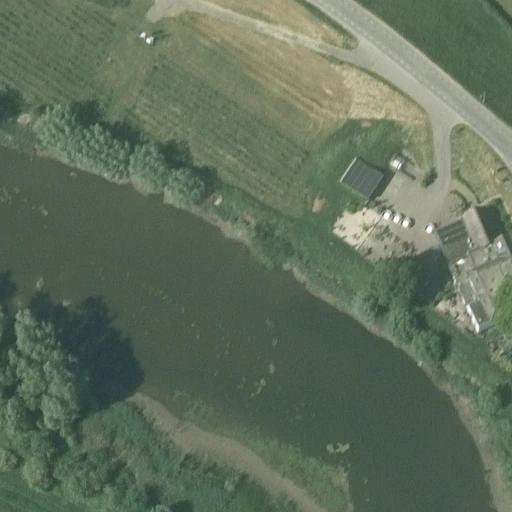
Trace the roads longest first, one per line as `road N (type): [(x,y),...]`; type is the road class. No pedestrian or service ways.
road 1 (unclassified): [(414,65),(348,58),(174,0)]
road 2 (tertiary): [(511,148),(414,65)]
